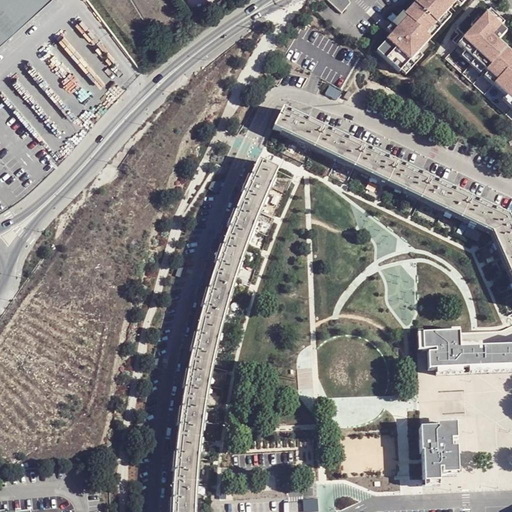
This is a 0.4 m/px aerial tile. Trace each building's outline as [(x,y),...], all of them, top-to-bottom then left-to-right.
[(0,0),(0,42),(47,0),(0,0)] [(330,0),(334,11),(348,7),(346,0),(330,0)] [(463,0),(419,0),(375,51),(400,73),(463,0)] [(503,26),(488,13),(465,39),(479,52),(494,35),(503,26)] [(314,28),(308,24),(304,31),(305,32),(310,34),(313,29),(314,28)] [(305,32),(295,50),(304,55),(318,32),(313,29),(310,34),(305,32)] [(511,51),(494,35),(479,52),(493,65),(488,71),(499,80),(495,84),(511,99),(511,51)] [(283,109),(272,130),(491,236),(511,283),(511,226),(508,218),(483,206),(446,188),(409,171),(373,153),(336,135),(299,117),(283,109)] [(193,511),(194,496),(195,472),(197,449),(199,430),(204,402),(208,381),(212,361),(217,338),(223,316),(232,285),(238,267),(247,242),(277,172),(257,162),(247,184),(231,221),(219,256),(206,296),(195,339),(186,377),(187,439),(175,459),(171,505),(171,511),(193,511)] [(458,331),(421,332),(421,349),(426,349),(426,369),(434,368),(434,372),(511,369),(511,344),(481,346),(481,342),(459,343),(458,331)] [(84,419),(79,423),(83,429),(89,425),(84,419)] [(438,484),(438,477),(452,476),(449,426),(430,427),(430,429),(422,430),(423,440),(418,440),(419,455),(421,455),(422,485),(438,484)]
